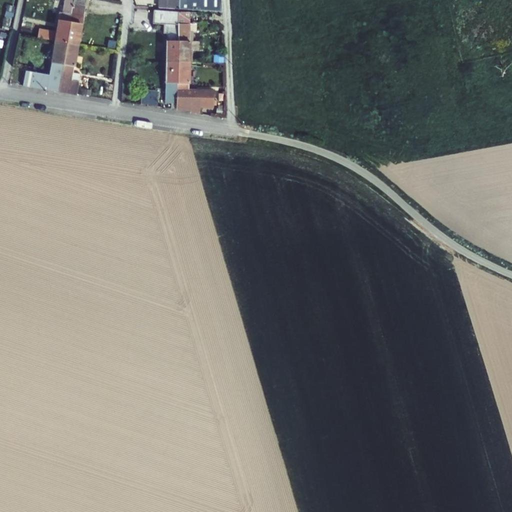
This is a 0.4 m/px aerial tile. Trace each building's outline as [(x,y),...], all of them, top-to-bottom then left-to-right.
[(74,0),(72,0),(64,0),(62,13),(59,13),(58,22),(56,32),(39,29),(38,39),(55,42),(55,43),(67,46),(74,0)] [(87,0),(74,0),(67,46),(79,47),(87,0)] [(157,0),(157,9),(179,10),(178,0),(157,0)] [(178,0),(179,10),(222,12),(221,0),(178,0)] [(15,7),(8,5),(5,17),(12,19),(15,7)] [(165,63),(176,63),(178,25),(178,12),(154,10),(153,25),(163,26),(163,35),(166,35),(166,43),(165,43),(165,63)] [(176,63),(190,64),(190,52),(190,43),(190,42),(190,25),(178,25),(176,63)] [(200,42),(190,43),(190,52),(199,52),(200,42)] [(26,72),(23,87),(58,93),(67,46),(55,43),(50,65),(51,65),(49,76),(26,72)] [(73,74),(79,47),(67,46),(58,93),(77,96),(80,75),(73,74)] [(171,109),(176,109),(176,63),(165,63),(164,86),(165,86),(165,104),(171,104),(171,109)] [(176,63),(176,109),(176,112),(190,112),(190,114),(200,115),(200,109),(213,110),(213,106),(214,101),(214,91),(188,90),(188,86),(190,86),(190,64),(176,63)] [(157,91),(140,90),(140,105),(148,105),(147,107),(156,107),(157,91)]
